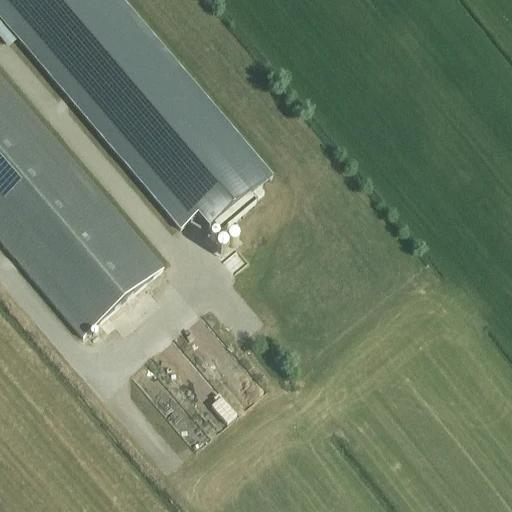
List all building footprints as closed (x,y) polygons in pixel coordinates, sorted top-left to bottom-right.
[(272,180),(118,0),(0,0),(0,20),(180,232),(197,218),(210,232),(213,230),(248,200),(272,180)] [(163,272),(0,80),(0,245),(82,341),(163,272)] [(137,389),(150,403),(164,390),(150,376),(137,389)] [(192,456),(207,445),(185,417),(171,428),(192,456)] [(145,444),(159,460),(167,453),(153,437),(145,444)]
